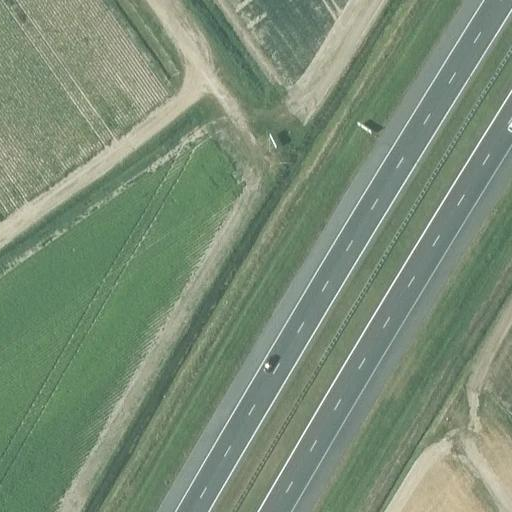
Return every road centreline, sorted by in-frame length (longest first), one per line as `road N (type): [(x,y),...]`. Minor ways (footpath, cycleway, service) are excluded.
road 1 (motorway): [(499,0),(192,511)]
road 2 (motorway): [(274,511),(511,120)]
road 3 (track): [(210,83),(0,234)]
road 4 (unclassified): [(151,0),(246,135)]
